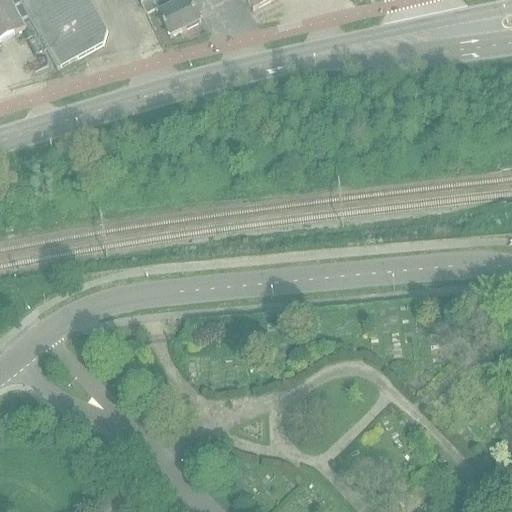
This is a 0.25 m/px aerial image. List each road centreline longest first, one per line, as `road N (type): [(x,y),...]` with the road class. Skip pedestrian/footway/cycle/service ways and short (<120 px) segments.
road 1 (tertiary): [(0,140),(330,51),(511,22)]
road 2 (residential): [(42,335),(73,314),(149,294),(467,265),(511,268)]
road 3 (unclassified): [(10,363),(68,403),(121,426)]
road 4 (unclassified): [(213,511),(121,426)]
road 5 (unclassified): [(121,426),(42,335)]
